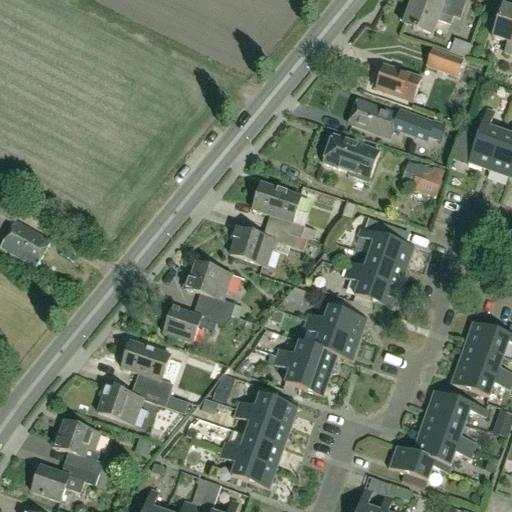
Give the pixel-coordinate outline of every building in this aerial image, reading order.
[(399,22),(403,27),(432,37),(437,22),(450,27),(453,19),(458,21),(465,1),(462,0),(444,0),(443,6),(426,0),(412,0),(408,13),(402,12),(399,22)] [(508,46),(504,56),(511,58),(511,10),(502,7),(491,40),(508,46)] [(471,47),(454,41),(449,55),(466,61),(471,47)] [(457,79),(463,62),(448,57),(432,51),(426,68),(457,79)] [(375,89),(375,91),(411,104),(419,82),(383,69),(380,77),(376,76),(372,88),(375,89)] [(399,111),(396,118),(358,102),(348,126),(388,142),(392,132),(427,145),(429,140),(438,144),(444,129),(399,111)] [(487,174),(501,135),(488,130),(493,115),(486,112),(466,167),(487,174)] [(511,138),(501,135),(487,174),(507,181),(511,168),(511,138)] [(333,139),(323,166),(368,182),(378,155),(333,139)] [(444,175),(408,163),(402,181),(413,184),(410,191),(436,199),(444,175)] [(301,200),(261,186),(252,213),(268,218),(265,228),(288,236),(288,235),(301,240),(305,231),(291,226),(291,225),(292,225),(301,200)] [(346,205),(341,219),(351,222),(356,208),(346,205)] [(36,269),(51,243),(16,222),(1,248),(36,269)] [(369,258),(409,272),(416,251),(384,239),(388,228),(374,223),(370,234),(361,231),(358,239),(374,245),(369,258)] [(288,236),(265,228),(261,239),(234,229),(230,241),(234,242),(229,257),(265,270),(274,244),(297,252),(301,240),(288,235),(288,236)] [(349,264),(346,273),(401,292),(409,272),(369,258),(365,270),(349,264)] [(196,307),(231,319),(235,307),(223,303),(232,278),(195,265),(190,281),(186,280),(182,291),(199,296),(196,307)] [(401,292),(346,273),(343,281),(359,286),(354,299),(394,313),(401,292)] [(231,319),(196,307),(192,317),(169,309),(165,320),(169,321),(163,338),(192,347),(199,329),(213,334),(216,327),(227,331),(231,319)] [(309,317),(306,325),(361,344),(369,323),(328,309),(324,322),(309,317)] [(284,316),(276,313),(268,323),(280,327),(284,316)] [(361,344),(306,325),(304,333),(319,338),(315,350),(338,360),(354,365),(361,344)] [(511,339),(470,325),(463,347),(502,360),(507,347),(511,348),(511,339)] [(134,387),(169,399),(173,387),(161,383),(170,358),(130,344),(120,372),(137,377),(134,387)] [(338,360),(315,350),(300,344),(295,358),(279,352),(276,360),(331,380),(338,360)] [(463,347),(456,367),(511,385),(511,381),(511,377),(498,372),(502,360),(463,347)] [(331,380),(276,360),(273,368),(290,374),(285,387),(324,401),(331,380)] [(511,385),(456,367),(449,388),(489,402),(493,389),(508,394),(511,385)] [(169,399),(134,387),(130,398),(103,388),(99,400),(102,401),(97,415),(134,428),(143,403),(165,410),(169,399)] [(215,390),(211,402),(225,407),(229,395),(215,390)] [(431,395),(424,415),(463,429),(468,415),(484,421),(486,414),(431,395)] [(237,413),(292,432),(299,411),(261,398),(256,411),(240,405),(237,413)] [(511,416),(501,412),(497,423),(511,428),(511,425),(511,416)] [(292,432),(237,413),(235,421),(250,426),(246,438),(285,452),(292,432)] [(463,429),(424,415),(418,434),(473,454),(475,447),(459,441),(463,429)] [(64,466),(98,478),(102,466),(97,464),(99,456),(94,455),(100,437),(64,424),(58,440),(55,439),(51,450),(68,456),(64,466)] [(418,434),(410,455),(450,469),(454,457),(470,463),(473,454),(418,434)] [(226,445),(223,453),(278,472),(285,452),(246,438),(241,450),(226,445)] [(410,455),(395,450),(387,471),(404,477),(426,485),(431,471),(447,477),(450,469),(410,455)] [(278,472),(223,453),(220,462),(235,467),(231,480),(270,494),(278,472)] [(489,461),(485,472),(494,475),(495,474),(498,464),(489,461)] [(98,478),(64,466),(61,476),(37,468),(33,478),(36,479),(30,495),(61,506),(66,491),(79,496),(83,485),(94,489),(98,478)] [(404,477),(401,484),(424,493),(426,485),(404,477)] [(191,507),(189,511),(199,511),(200,510),(199,510),(208,485),(200,482),(190,507),(191,507)] [(155,511),(153,511),(158,496),(151,493),(144,511),(155,511)] [(369,511),(366,511),(371,495),(364,493),(357,511),(369,511)] [(389,511),(392,502),(385,500),(380,511),(389,511)]
